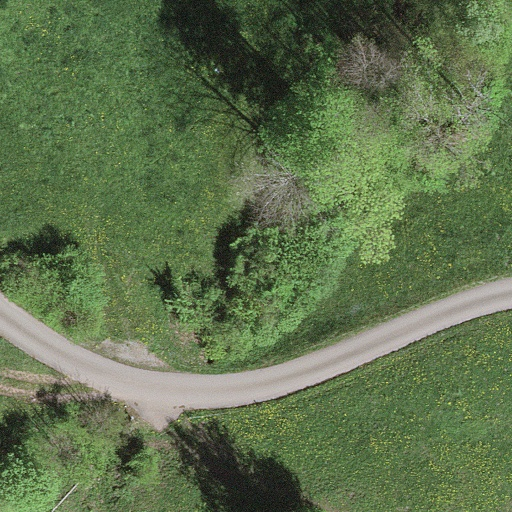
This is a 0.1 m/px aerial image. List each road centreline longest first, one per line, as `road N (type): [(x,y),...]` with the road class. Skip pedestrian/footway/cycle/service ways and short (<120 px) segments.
road 1 (unclassified): [(511,291),(412,317),(231,388),(125,389),(0,317)]
road 2 (track): [(158,389),(206,451),(317,511)]
